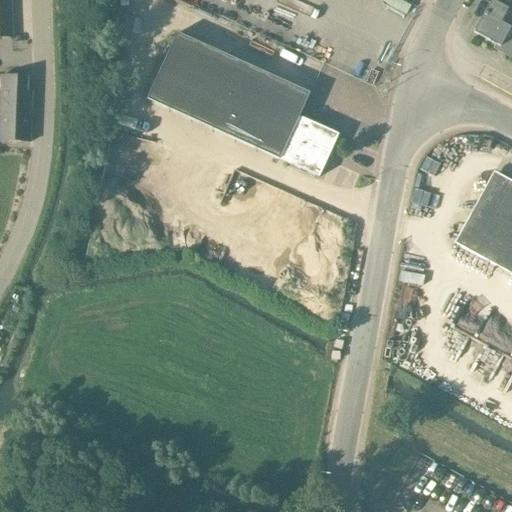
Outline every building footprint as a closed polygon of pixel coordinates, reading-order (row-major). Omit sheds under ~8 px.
[(0,0),(0,37),(12,37),(10,0),(0,0)] [(474,32),(498,46),(511,53),(511,12),(491,1),(474,32)] [(298,117),(309,94),(176,33),(149,100),(279,159),(298,117)] [(27,77),(2,76),(1,91),(0,91),(0,141),(31,142),(33,93),(27,92),(27,84),(27,77)] [(298,117),(279,159),(319,177),(338,135),(298,117)] [(460,248),(478,258),(511,276),(511,182),(499,176),(460,248)]
